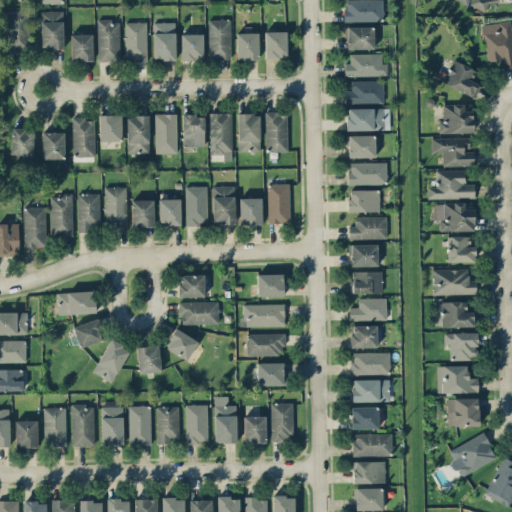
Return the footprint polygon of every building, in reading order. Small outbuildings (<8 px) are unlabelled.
[(382,0),(344,0),(345,21),(382,21),(382,0)] [(490,0),(471,0),(470,3),(485,11),(490,0)] [(27,10),(7,11),(8,50),(28,50),(27,10)] [(63,48),(63,10),(41,11),(41,48),(63,48)] [(119,60),(119,19),(97,20),(98,60),(119,60)] [(230,57),(230,19),(208,19),(208,57),(230,57)] [(511,67),(511,30),(511,20),(482,23),(486,61),(501,59),(502,68),(511,67)] [(147,60),(146,21),(124,22),(125,61),(147,60)] [(175,59),(175,21),(153,21),(153,59),(175,59)] [(374,48),(373,26),(345,26),(346,48),(374,48)] [(286,30),(264,31),(265,57),(286,57),(286,30)] [(70,33),(71,60),(92,60),(92,33),(70,33)] [(203,59),(202,33),(180,34),(181,60),(203,59)] [(345,75),(389,74),(388,62),(381,62),(381,53),(349,53),(350,62),(344,62),(345,75)] [(474,97),(481,85),(471,80),(476,70),(454,58),(442,81),(474,97)] [(383,102),(383,80),(351,80),(351,89),(345,89),(345,102),(383,102)] [(439,132),(472,132),(473,104),(444,103),(443,121),(439,120),(439,132)] [(347,130),(384,129),(383,107),(346,108),(347,130)] [(265,111),(265,151),(287,151),(287,111),(265,111)] [(231,112),(209,112),(210,154),(223,153),(223,160),(232,160),(231,112)] [(176,113),(154,113),(155,153),(177,152),(176,113)] [(238,150),(259,150),(259,113),(237,113),(238,150)] [(121,140),(121,114),(99,114),(99,140),(121,140)] [(203,114),(182,114),(182,145),(204,145),(203,114)] [(148,115),(126,115),(127,153),(148,152),(148,115)] [(73,156),(94,156),(94,117),(72,118),(73,156)] [(10,154),(32,155),(33,129),(11,129),(10,154)] [(42,158),(63,158),(63,132),(42,132),(42,158)] [(349,157),(375,156),(375,134),(348,135),(349,157)] [(442,165),(474,165),(474,149),(469,149),(469,137),(430,137),(431,152),(442,152),(442,165)] [(349,183),(386,184),(386,162),(349,161),(349,183)] [(427,198),(474,197),(474,183),(464,183),(464,169),(436,170),(436,186),(427,186),(427,198)] [(289,222),(288,182),(267,183),(268,222),(289,222)] [(184,185),(185,224),(207,224),(206,185),(184,185)] [(234,185),(212,185),(213,222),(234,222),(234,185)] [(126,224),(126,186),(104,186),(105,225),(126,224)] [(379,210),(379,189),(348,189),(348,211),(379,210)] [(77,193),(78,230),(100,230),(98,192),(77,193)] [(51,235),(73,235),(72,194),(50,194),(51,235)] [(180,197),(158,198),(158,224),(180,223),(180,197)] [(261,197),(239,197),(240,224),(261,224),(261,197)] [(132,226),(154,226),(153,199),(131,200),(132,226)] [(464,201),(434,202),(434,220),(439,219),(440,231),(475,230),(474,208),(464,208),(464,201)] [(23,206),(24,246),(46,246),(45,206),(23,206)] [(386,216),(355,216),(355,225),(348,225),(348,237),(386,238),(386,216)] [(18,223),(0,222),(0,253),(19,254),(18,223)] [(447,261),(475,261),(475,245),(470,245),(470,236),(447,235),(447,261)] [(350,266),(377,265),(377,243),(350,244),(350,266)] [(432,269),(432,294),(476,293),(476,279),(468,279),(468,268),(432,269)] [(381,270),(351,271),(351,293),(381,292),(381,270)] [(283,295),(283,273),(257,273),(257,295),(283,295)] [(178,296),(204,296),(204,274),(178,274),(178,296)] [(57,313),(95,312),(94,290),(57,291),(57,313)] [(386,319),(386,297),(358,297),(358,306),(349,307),(349,320),(386,319)] [(180,323),(218,322),(218,300),(179,301),(180,323)] [(442,326),(477,325),(477,311),(466,311),(466,300),(436,301),(436,311),(441,311),(442,326)] [(244,303),(244,325),(285,325),(284,303),(244,303)] [(0,333),(27,333),(26,311),(0,311),(0,333)] [(80,347),(104,338),(96,318),(72,326),(80,347)] [(379,347),(380,325),(351,325),(351,346),(379,347)] [(197,339),(173,328),(164,348),(188,359),(197,339)] [(449,358),(477,358),(477,331),(444,332),(444,343),(449,343),(449,358)] [(283,332),(247,333),(247,354),(283,354),(283,332)] [(0,339),(0,361),(25,361),(25,340),(0,339)] [(128,347),(108,339),(94,372),(114,381),(128,347)] [(139,372),(160,370),(158,344),(136,346),(139,372)] [(389,351),(351,352),(351,373),(389,373),(389,351)] [(284,361),(256,362),(257,385),(285,384),(284,361)] [(436,365),(437,392),(478,391),(478,377),(467,377),(467,364),(436,365)] [(0,389),(22,390),(21,368),(0,368),(0,389)] [(389,378),(351,379),(352,401),(389,400),(389,378)] [(479,398),(447,397),(447,425),(479,425),(479,398)] [(292,402),(270,402),(271,440),(293,440),(292,402)] [(186,442),(208,442),(207,403),(185,404),(186,442)] [(72,445),(94,445),(93,404),(71,404),(72,445)] [(150,404),(128,405),(128,444),(150,443),(150,404)] [(236,441),(235,404),(213,404),(214,441),(236,441)] [(122,405),(101,406),(101,443),(123,443),(122,405)] [(156,405),(157,441),(179,441),(178,405),(156,405)] [(378,427),(377,405),(351,406),(351,428),(378,427)] [(43,407),(43,445),(66,444),(65,407),(43,407)] [(8,408),(0,408),(0,445),(9,445),(8,408)] [(244,442),(265,442),(265,415),(243,415),(244,442)] [(37,420),(15,420),(15,446),(37,446),(37,420)] [(353,433),(353,455),(392,454),(391,432),(353,433)] [(447,448),(458,475),(495,459),(484,433),(447,448)] [(485,494),(510,506),(511,502),(511,460),(502,456),(485,494)] [(384,460),(352,460),(352,482),(384,482),(384,460)] [(382,509),(382,487),(354,487),(354,509),(382,509)] [(294,511),(294,495),(272,495),(272,511),(294,511)] [(217,511),(239,511),(239,496),(217,497),(217,511)] [(183,511),(184,497),(162,497),(161,511),(183,511)] [(266,511),(266,497),(245,497),(244,511),(266,511)] [(127,511),(128,499),(107,498),(107,511),(127,511)] [(134,511),(155,511),(156,498),(135,498),(134,511)] [(17,511),(18,500),(0,499),(0,511),(17,511)] [(73,511),(73,499),(51,499),(51,511),(73,511)] [(79,511),(100,511),(101,499),(79,500),(79,511)] [(210,511),(211,499),(189,499),(189,511),(210,511)] [(45,511),(45,501),(24,501),(24,511),(45,511)]
